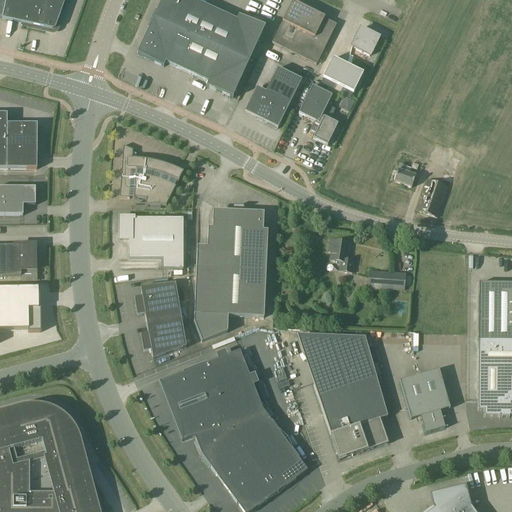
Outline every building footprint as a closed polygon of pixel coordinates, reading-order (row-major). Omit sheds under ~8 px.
[(0,0),(0,19),(21,25),(21,27),(28,29),(46,32),(48,31),(49,32),(49,33),(50,33),(51,34),(52,34),(53,34),(54,34),(55,34),(56,33),(57,32),(58,32),(58,31),(58,30),(58,29),(58,28),(58,27),(58,26),(60,24),(69,0),(67,0),(0,0)] [(236,22),(193,2),(194,0),(162,0),(137,56),(163,68),(165,64),(194,77),(208,83),(206,88),(232,100),(265,29),(238,17),(236,22)] [(316,66),(336,26),(292,4),(272,44),(316,66)] [(369,57),(378,39),(366,33),(367,33),(360,29),(355,40),(351,48),(369,57)] [(353,94),(363,75),(332,60),(323,79),(353,94)] [(277,70),(265,94),(256,90),(244,114),(277,130),(302,82),(277,70)] [(298,116),(315,124),(314,126),(319,129),(313,141),(327,148),(338,126),(322,118),(332,98),(312,88),(298,116)] [(344,98),(340,106),(350,112),(354,103),(344,98)] [(0,169),(36,170),(37,125),(7,125),(7,115),(0,115),(0,169)] [(481,165),(486,150),(457,140),(452,155),(481,165)] [(178,183),(183,174),(178,172),(174,170),(171,168),(167,167),(163,166),(159,165),(156,164),(152,163),(148,162),(144,161),(140,161),(136,161),(132,160),(132,151),(123,147),(119,199),(129,200),(129,198),(133,198),(133,200),(146,201),(144,207),(165,207),(175,188),(174,187),(176,183),(178,183)] [(412,170),(406,168),(399,165),(393,183),(411,189),(415,177),(410,175),(412,170)] [(426,182),(416,212),(437,219),(447,189),(426,182)] [(35,189),(0,188),(0,216),(23,216),(23,206),(35,206),(35,189)] [(228,318),(264,319),(267,233),(263,233),(263,217),(242,216),(242,211),(243,211),(243,209),(233,209),(233,210),(234,210),(234,215),(213,214),(212,230),(208,230),(207,249),(197,249),(194,324),(201,344),(227,334),(228,318)] [(182,220),(120,220),(120,240),(128,240),(128,260),(162,260),(162,270),(182,270),(182,220)] [(351,275),(353,262),(345,261),(348,244),(344,244),(343,242),(338,241),(336,243),(329,242),(327,255),(330,255),(329,264),(337,265),(339,266),(338,273),(351,275)] [(0,277),(20,277),(20,272),(35,272),(35,246),(13,247),(13,248),(0,248),(0,277)] [(369,273),(367,292),(389,294),(389,291),(404,293),(406,275),(369,273)] [(511,285),(481,285),(481,284),(479,284),(477,412),(483,412),(483,418),(499,418),(499,419),(509,419),(509,418),(511,417),(511,285)] [(142,298),(134,300),(137,317),(145,316),(146,325),(180,320),(175,285),(140,289),(142,298)] [(39,289),(0,290),(0,331),(29,331),(29,333),(42,333),(42,309),(39,309),(39,289)] [(148,335),(140,336),(143,353),(151,352),(152,362),(186,349),(180,320),(146,325),(148,335)] [(180,416),(181,443),(194,438),(201,456),(242,511),(252,511),(307,472),(262,411),(239,352),(158,384),(175,405),(180,416)] [(372,366),(312,385),(336,455),(338,460),(339,462),(340,461),(352,457),(387,445),(379,421),(387,418),(372,366)] [(450,410),(439,371),(438,372),(438,373),(400,384),(400,382),(399,383),(410,421),(411,421),(411,419),(420,417),(425,435),(430,433),(439,431),(445,429),(439,411),(448,409),(449,410),(450,410)] [(29,406),(27,406),(25,407),(23,407),(21,407),(12,410),(2,413),(0,413),(0,511),(99,511),(82,447),(80,440),(79,437),(77,433),(75,429),(74,427),(72,424),(70,422),(68,420),(66,418),(63,416),(61,414),(57,412),(54,410),(51,409),(49,408),(47,408),(45,407),(43,407),(40,406),(38,406),(36,406),(34,406),(31,406),(29,406)] [(472,511),(470,508),(465,487),(430,496),(433,508),(434,510),(431,511),(472,511)]
